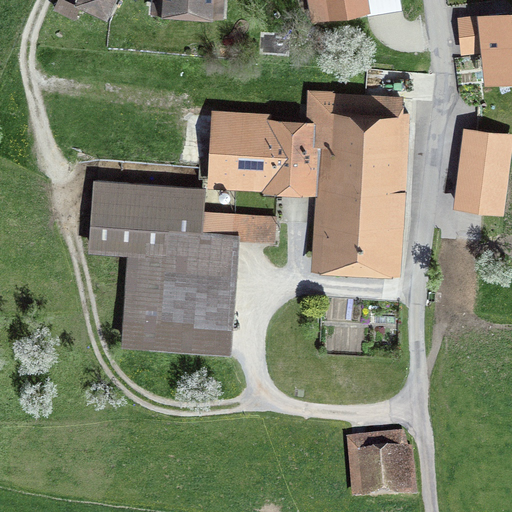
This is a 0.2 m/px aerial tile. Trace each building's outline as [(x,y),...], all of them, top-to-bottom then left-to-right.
[(164,0),(164,19),(219,20),(219,0),(81,0),(78,7),(113,16),(119,0),(164,0)] [(365,0),(316,0),(319,16),(367,8),(365,0)] [(511,19),(476,24),(484,78),(511,74),(511,19)] [(322,272),(392,275),(401,94),(316,90),(315,118),(220,113),(216,194),(325,199),(322,272)] [(502,214),(511,134),(462,128),(452,209),(502,214)] [(275,243),(277,215),(200,210),(202,186),(93,179),(89,250),(127,252),(121,346),(236,353),(243,241),(275,243)] [(417,496),(413,430),(348,434),(348,440),(330,441),(333,501),(417,496)]
